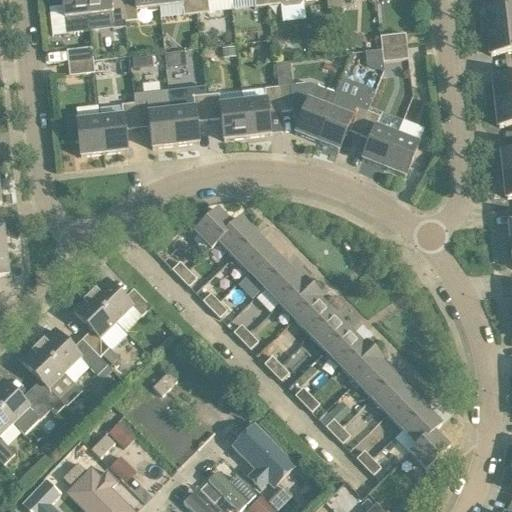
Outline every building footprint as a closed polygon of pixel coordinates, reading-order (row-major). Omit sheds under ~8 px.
[(87,18),(84,0),(61,0),(66,36),(89,34),(87,18)] [(121,0),(118,0),(109,1),(108,0),(84,0),(87,18),(110,15),(112,31),(125,29),(124,25),(121,0)] [(121,0),(124,25),(137,23),(136,12),(159,10),(157,0),(121,0)] [(193,0),(157,0),(159,10),(182,7),(183,18),(196,17),(193,0)] [(230,2),(230,0),(193,0),(196,17),(209,15),(207,4),(230,2)] [(230,0),(230,2),(245,0),(253,0),(254,10),(267,8),(266,0),(230,0)] [(266,0),(267,8),(280,7),(280,6),(284,10),(299,8),(303,4),(302,0),(266,0)] [(302,0),(303,4),(326,1),(327,11),(340,10),(338,0),(302,0)] [(351,0),(338,0),(340,10),(353,8),(351,0)] [(511,0),(504,0),(506,9),(485,11),(488,35),(511,32),(511,0)] [(511,56),(511,63),(511,32),(488,35),(490,58),(511,56)] [(380,39),(381,52),(406,49),(405,37),(380,39)] [(357,50),(359,40),(350,38),(348,48),(357,50)] [(222,49),(223,59),(236,57),(235,48),(222,49)] [(408,62),(406,49),(381,52),(382,65),(408,62)] [(67,66),(93,63),(91,50),(66,53),(67,66)] [(382,65),(381,52),(364,54),(366,68),(383,75),(383,73),(382,65)] [(176,69),(174,55),(166,56),(168,70),(176,69)] [(149,68),(148,60),(138,61),(139,69),(149,68)] [(69,79),(94,76),(93,63),(67,66),(69,79)] [(289,77),(289,69),(277,70),(277,78),(289,77)] [(511,80),(493,83),(496,106),(511,104),(511,80)] [(335,97),(313,88),(310,86),(290,89),(292,114),(293,120),(300,123),(294,136),(316,145),(330,111),(335,97)] [(242,105),(246,141),(270,138),(267,117),(280,115),(292,114),(290,89),(277,90),(264,92),(265,102),(242,105)] [(175,149),(171,113),(168,93),(133,97),(137,131),(149,130),(152,152),(175,149)] [(124,133),(137,131),(133,97),(127,98),(124,104),(124,107),(121,108),(122,119),(99,121),(103,157),(127,154),(124,133)] [(218,97),(205,98),(208,123),(221,122),(223,143),(246,141),(242,105),(219,108),(218,97)] [(194,110),(171,113),(175,149),(198,146),(196,125),(208,123),(205,98),(192,100),(194,110)] [(511,104),(496,106),(499,130),(511,128),(511,104)] [(351,120),(330,111),(316,145),(338,154),(346,133),(358,138),(367,115),(355,110),(351,120)] [(383,171),(397,138),(375,129),(379,119),(367,115),(358,138),(369,143),(361,163),(383,171)] [(99,121),(76,124),(75,118),(66,119),(69,145),(78,144),(80,160),(103,157),(99,121)] [(418,146),(397,138),(383,171),(405,180),(418,146)] [(511,153),(501,155),(504,178),(511,177),(511,153)] [(194,236),(209,251),(232,228),(217,213),(194,236)] [(255,237),(240,222),(232,228),(209,251),(211,252),(218,245),(232,260),(255,237)] [(255,237),(232,260),(247,276),(271,253),(255,237)] [(188,274),(179,265),(171,257),(178,251),(170,242),(155,256),(171,273),(180,282),(188,274)] [(271,253),(247,276),(263,292),(286,269),(271,253)] [(6,254),(0,255),(0,278),(8,278),(6,254)] [(286,269),(263,292),(278,308),(301,285),(286,269)] [(180,282),(188,290),(196,283),(188,274),(180,282)] [(116,327),(132,311),(141,320),(151,311),(133,293),(123,302),(105,283),(89,299),(116,327)] [(278,308),(294,323),(319,299),(303,283),(301,285),(278,308)] [(210,297),(202,305),(210,313),(218,305),(210,297)] [(91,334),(81,343),(99,361),(101,358),(110,367),(117,360),(100,342),(116,327),(89,299),(72,315),(91,334)] [(318,302),(320,300),(319,299),(294,323),(309,339),(333,317),(318,302)] [(210,313),(219,322),(227,314),(218,305),(210,313)] [(325,355),(348,332),(333,317),(309,339),(325,355)] [(241,328),(233,336),(241,345),(249,337),(241,328)] [(325,355),(340,371),(366,346),(365,346),(362,347),(348,332),(325,355)] [(72,352),(54,333),(37,349),(64,377),(80,361),(97,378),(106,368),(99,361),(81,343),(72,352)] [(241,345),(250,353),(258,345),(249,337),(241,345)] [(381,362),(366,346),(340,371),(356,387),(381,362)] [(301,347),(290,362),(299,368),(310,353),(301,347)] [(64,377),(37,349),(21,365),(39,384),(30,393),(49,414),(50,413),(55,418),(65,408),(66,410),(81,395),(64,377)] [(271,360),(263,367),(272,376),(280,368),(271,360)] [(381,362),(356,387),(371,403),(394,380),(380,365),(381,362)] [(272,376),(280,385),(288,377),(280,368),(272,376)] [(231,411),(196,372),(176,390),(211,429),(231,411)] [(136,375),(107,403),(154,453),(184,425),(136,375)] [(162,400),(177,385),(168,375),(153,390),(162,400)] [(410,396),(394,380),(371,403),(387,418),(410,396)] [(0,414),(13,427),(28,412),(39,423),(49,414),(30,393),(20,402),(2,384),(0,385),(0,414)] [(302,391),(294,399),(303,407),(311,400),(302,391)] [(95,400),(101,405),(109,397),(103,392),(95,400)] [(387,418),(402,434),(425,412),(410,396),(387,418)] [(303,407),(311,416),(319,408),(311,400),(303,407)] [(341,431),(335,425),(341,420),(331,409),(319,421),(326,429),(325,430),(333,439),(341,431)] [(409,456),(411,458),(434,435),(441,427),(425,412),(402,434),(416,449),(409,456)] [(14,458),(0,443),(0,439),(13,427),(0,414),(0,465),(3,468),(14,458)] [(38,424),(26,436),(33,443),(45,430),(38,424)] [(114,447),(121,453),(132,441),(117,426),(105,438),(114,447)] [(254,426),(228,451),(269,492),(295,467),(254,426)] [(350,440),(341,431),(333,439),(342,448),(350,440)] [(434,435),(411,458),(426,473),(449,450),(434,435)] [(105,438),(90,453),(99,462),(114,447),(105,438)] [(135,472),(115,451),(105,460),(126,481),(135,472)] [(364,454),(356,462),(364,470),(372,463),(364,454)] [(255,493),(225,463),(206,482),(236,511),(255,493)] [(372,463),(364,470),(372,479),(380,471),(372,463)] [(86,476),(77,466),(62,481),(71,490),(86,476)] [(129,511),(93,474),(69,497),(83,511),(129,511)] [(61,498),(45,483),(21,507),(25,511),(55,511),(51,508),(61,498)] [(278,511),(291,499),(282,490),(267,505),(273,511),(278,511)] [(210,511),(192,495),(175,511),(210,511)] [(311,511),(334,511),(321,500),(311,511)]
